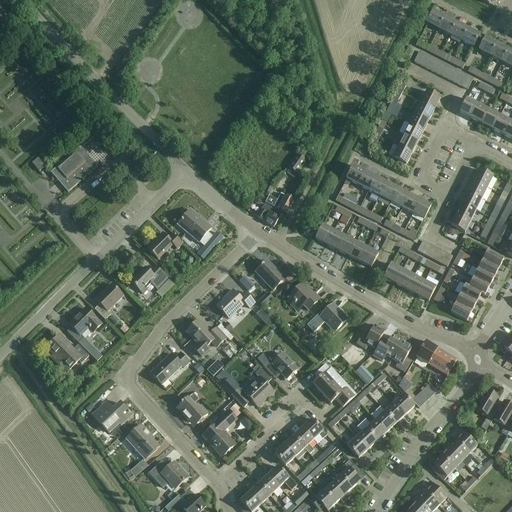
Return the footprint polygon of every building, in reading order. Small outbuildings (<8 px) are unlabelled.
[(426,24),(438,30),(444,18),(433,12),(426,24)] [(444,18),(438,30),(450,36),(456,24),(444,18)] [(450,36),(461,42),(467,30),(456,24),(450,36)] [(479,36),(467,30),(461,42),(473,48),(479,36)] [(490,57),(497,45),(485,39),(479,51),(490,57)] [(415,46),(424,51),(427,45),(418,41),(415,46)] [(490,57),(502,63),(508,51),(497,45),(490,57)] [(428,46),(426,52),(436,57),(438,51),(428,46)] [(511,68),(511,52),(508,51),(502,63),(511,68)] [(440,52),(437,57),(447,62),(450,57),(440,52)] [(419,53),(414,63),(419,66),(425,55),(419,53)] [(419,66),(424,69),(430,58),(425,55),(419,66)] [(424,69),(430,71),(435,61),(430,58),(424,69)] [(452,58),(449,63),(459,68),(462,63),(452,58)] [(430,71),(435,74),(440,63),(435,61),(430,71)] [(435,74),(440,77),(446,66),(440,63),(435,74)] [(440,77),(445,79),(451,69),(446,66),(440,77)] [(479,79),(482,74),(470,68),(468,73),(479,79)] [(445,79),(451,82),(456,72),(451,69),(445,79)] [(451,82),(456,85),(461,74),(456,72),(451,82)] [(456,85),(461,88),(467,77),(461,74),(456,85)] [(479,79),(488,83),(490,78),(482,74),(479,79)] [(467,77),(461,88),(467,91),(473,80),(467,77)] [(492,79),(489,84),(499,89),(502,84),(492,79)] [(401,83),(396,91),(401,93),(405,85),(401,83)] [(477,89),(485,93),(487,88),(480,84),(477,89)] [(487,88),(485,93),(492,97),(495,92),(487,88)] [(391,101),(392,101),(396,103),(401,93),(396,91),(391,101)] [(421,104),(434,111),(440,99),(427,92),(421,104)] [(499,100),(507,104),(509,99),(502,95),(499,100)] [(478,106),(467,100),(460,114),(471,119),(478,106)] [(391,118),(396,120),(403,103),(398,101),(391,118)] [(434,111),(421,104),(415,115),(429,122),(434,111)] [(389,105),(385,113),(390,115),(394,107),(389,105)] [(489,112),(478,106),(471,119),(482,125),(489,112)] [(489,112),(482,125),(493,130),(500,117),(489,112)] [(429,122),(415,115),(410,126),(423,133),(429,122)] [(511,123),(500,117),(493,130),(504,136),(511,123)] [(423,133),(410,126),(404,137),(417,144),(423,133)] [(378,127),(374,136),(379,138),(383,130),(378,127)] [(373,148),(379,138),(374,136),(369,146),(373,148)] [(417,144),(404,137),(398,148),(412,155),(417,144)] [(98,168),(81,148),(80,148),(51,173),(68,194),(98,168)] [(392,159),(406,166),(412,155),(398,148),(392,159)] [(298,157),(289,171),(297,176),(298,175),(300,172),(306,163),(298,157)] [(38,159),(32,164),(39,173),(45,167),(38,159)] [(357,186),(364,173),(353,167),(346,180),(357,186)] [(473,183),(487,190),(493,178),(479,171),(473,183)] [(364,173),(357,186),(368,192),(375,178),(364,173)] [(375,178),(368,192),(379,198),(386,184),(375,178)] [(487,190),(473,183),(468,194),(481,201),(487,190)] [(386,184),(379,198),(391,203),(397,190),(386,184)] [(511,188),(507,185),(503,193),(508,195),(511,188)] [(397,190),(391,203),(402,209),(408,195),(397,190)] [(481,201),(468,194),(462,205),(476,212),(481,201)] [(285,215),(287,215),(294,202),(281,195),(277,202),(270,198),(266,204),(285,215)] [(408,195),(402,209),(413,215),(420,201),(408,195)] [(339,204),(346,208),(349,203),(342,199),(339,204)] [(499,200),(495,208),(500,210),(504,203),(499,200)] [(424,221),(431,207),(420,201),(413,215),(424,221)] [(349,203),(346,208),(354,211),(356,206),(349,203)] [(257,218),(264,222),(273,229),(282,216),(272,209),(265,205),(257,218)] [(476,212),(462,205),(457,216),(470,223),(476,212)] [(337,207),(335,212),(342,216),(345,211),(337,207)] [(500,210),(495,208),(492,215),(497,218),(500,210)] [(361,215),(369,219),(371,214),(364,210),(361,215)] [(190,211),(178,226),(199,244),(200,242),(209,232),(211,229),(206,225),(190,211)] [(345,211),(342,216),(350,220),(352,215),(345,211)] [(500,219),(505,222),(509,214),(504,212),(500,219)] [(376,223),(378,218),(371,214),(369,219),(376,223)] [(470,223),(457,216),(451,227),(465,234),(470,223)] [(359,219),(357,224),(364,228),(367,223),(359,219)] [(383,227),(391,230),(393,225),(386,222),(383,227)] [(489,232),(493,225),(488,222),(484,230),(489,232)] [(367,223),(364,228),(372,231),(374,226),(367,223)] [(398,234),(401,229),(393,225),(391,230),(398,234)] [(315,240),(327,246),(334,232),(322,227),(315,240)] [(493,234),(498,237),(501,229),(496,227),(493,234)] [(389,234),(382,230),(379,235),(387,239),(389,234)] [(489,232),(484,230),(480,237),(485,240),(489,232)] [(215,232),(196,255),(201,260),(214,245),(215,246),(222,238),(215,232)] [(327,246),(338,252),(345,238),(334,232),(327,246)] [(408,233),(405,238),(413,242),(415,237),(408,233)] [(493,234),(489,241),(494,244),(498,237),(493,234)] [(162,235),(147,250),(158,260),(173,245),(177,250),(182,245),(172,235),(167,240),(162,235)] [(338,252),(349,257),(356,244),(345,238),(338,252)] [(423,256),(429,245),(423,242),(417,252),(423,256)] [(349,257),(360,263),(367,249),(356,244),(349,257)] [(434,248),(429,245),(423,256),(429,259),(434,248)] [(434,248),(429,259),(435,262),(440,251),(434,248)] [(371,269),(378,255),(367,249),(360,263),(371,269)] [(402,255),(409,259),(412,254),(404,250),(402,255)] [(446,254),(440,251),(435,262),(441,265),(446,254)] [(499,270),(502,272),(504,269),(500,267),(504,261),(488,252),(483,261),(499,270)] [(412,254),(409,259),(416,263),(419,258),(412,254)] [(452,258),(446,254),(441,265),(447,268),(452,258)] [(483,261),(478,270),(494,279),(497,281),(499,278),(496,276),(499,270),(483,261)] [(267,262),(255,274),(273,292),(287,279),(280,272),(278,274),(267,262)] [(431,270),(434,266),(426,262),(424,267),(431,270)] [(384,279),(395,285),(402,271),(391,265),(384,279)] [(438,274),(441,270),(441,269),(434,266),(431,270),(438,274)] [(157,290),(167,279),(155,268),(150,274),(145,269),(131,283),(140,292),(145,288),(146,290),(151,284),(157,290)] [(494,279),(478,270),(473,279),(489,288),(493,290),(494,287),(491,285),(494,279)] [(395,285),(406,291),(413,277),(402,271),(395,285)] [(406,291),(417,296),(424,283),(413,277),(406,291)] [(481,295),(486,298),(488,299),(489,296),(486,294),(489,288),(473,279),(469,288),(469,289),(481,295)] [(173,286),(168,281),(156,293),(161,298),(173,286)] [(424,283),(417,296),(428,302),(436,289),(424,283)] [(297,301),(292,306),(298,312),(303,307),(308,312),(319,301),(303,284),(292,295),(297,301)] [(469,289),(469,288),(465,286),(460,296),(476,304),(480,306),(481,303),(478,301),(481,295),(469,289)] [(107,313),(123,298),(112,287),(103,296),(101,295),(95,301),(100,305),(94,311),(105,321),(110,316),(107,313)] [(227,300),(218,309),(229,320),(245,305),(249,310),(255,304),(244,293),(239,298),(233,291),(226,298),(227,300)] [(268,294),(258,303),(263,309),(273,300),(268,294)] [(476,304),(460,296),(456,305),(472,313),(471,313),(475,315),(476,312),(473,310),(476,304)] [(451,314),(470,324),(472,321),(468,319),(471,313),(472,313),(456,305),(451,314)] [(332,307),(320,319),(329,328),(331,327),(336,332),(348,321),(342,315),(340,316),(332,307)] [(93,334),(101,326),(96,321),(85,310),(69,326),(72,328),(67,333),(78,344),(83,339),(80,336),(88,329),(93,334)] [(263,310),(257,316),(267,326),(272,320),(263,310)] [(187,333),(199,346),(194,350),(201,358),(209,351),(206,348),(212,343),(217,348),(225,340),(216,330),(211,335),(198,322),(187,333)] [(227,323),(223,327),(228,333),(231,330),(232,329),(227,323)] [(273,323),(269,327),(273,331),(278,326),(273,323)] [(363,334),(356,345),(365,351),(368,346),(374,350),(385,333),(374,327),(368,338),(363,334)] [(281,336),(288,340),(293,333),(286,329),(281,336)] [(81,365),(89,358),(78,346),(73,351),(59,337),(46,349),(53,356),(51,358),(67,374),(78,363),(81,365)] [(386,357),(392,360),(402,343),(392,337),(388,343),(383,340),(373,357),(382,363),(386,357)] [(511,356),(511,355),(511,339),(501,353),(504,355),(506,352),(511,356)] [(447,377),(451,370),(457,361),(426,343),(426,342),(416,359),(428,366),(447,377)] [(412,349),(402,343),(392,360),(398,364),(395,369),(404,374),(411,362),(406,359),(412,349)] [(243,350),(238,355),(240,357),(243,359),(247,355),(243,350)] [(161,365),(151,375),(162,386),(182,367),(184,369),(189,364),(180,354),(175,359),(172,355),(163,364),(161,365)] [(263,355),(257,361),(271,375),(276,370),(287,381),(298,371),(283,355),(272,365),(263,355)] [(353,359),(348,364),(353,369),(358,365),(353,359)] [(213,378),(223,368),(217,362),(207,372),(213,378)] [(322,395),(340,379),(332,370),(330,370),(325,366),(315,376),(319,380),(313,386),(322,395)] [(364,366),(358,371),(363,377),(369,371),(364,366)] [(255,375),(259,379),(244,393),(258,408),(273,394),(266,386),(271,381),(260,369),(255,375)] [(427,369),(423,374),(440,385),(443,380),(427,369)] [(399,387),(412,400),(415,397),(404,386),(410,376),(410,375),(410,373),(409,372),(408,371),(399,387)] [(374,383),(377,387),(387,378),(383,375),(374,383)] [(354,398),(347,389),(347,387),(340,379),(322,395),(330,405),(335,401),(342,409),(354,398)] [(222,386),(232,396),(243,409),(249,403),(228,380),(222,386)] [(374,383),(368,389),(371,392),(377,387),(374,383)] [(425,389),(432,398),(437,393),(429,385),(425,389)] [(428,402),(432,398),(425,389),(421,393),(428,402)] [(497,414),(492,411),(498,400),(486,392),(476,410),(488,417),(481,429),(486,432),(489,426),(489,427),(493,420),(497,414)] [(424,406),(428,402),(421,393),(416,397),(424,406)] [(188,400),(177,410),(189,423),(192,420),(197,426),(208,415),(201,407),(198,410),(192,404),(198,399),(193,395),(188,400)] [(362,395),(356,401),(361,406),(362,407),(368,402),(362,395)] [(414,408),(403,396),(394,405),(405,417),(414,408)] [(419,410),(424,406),(416,397),(412,402),(419,410)] [(356,401),(350,406),(346,409),(352,415),(361,406),(356,401)] [(493,420),(505,427),(501,434),(507,437),(510,430),(511,427),(511,422),(509,421),(511,415),(511,407),(504,403),(497,414),(493,420)] [(106,404),(93,417),(108,434),(119,425),(121,426),(131,416),(120,405),(113,411),(106,404)] [(394,405),(385,413),(396,425),(405,417),(394,405)] [(396,425),(385,413),(380,408),(379,409),(380,409),(372,416),(371,416),(371,417),(375,422),(386,434),(396,425)] [(216,426),(203,438),(222,459),(235,446),(223,433),(236,421),(228,412),(215,424),(216,426)] [(343,412),(337,418),(340,421),(346,415),(343,412)] [(257,428),(263,424),(254,413),(249,417),(257,428)] [(255,426),(245,416),(239,422),(248,432),(255,426)] [(337,418),(332,422),(331,423),(334,426),(340,421),(337,418)] [(366,420),(361,425),(377,442),(386,434),(375,422),(371,426),(366,420)] [(327,437),(326,436),(312,421),(302,430),(313,441),(319,436),(323,441),(327,437)] [(362,434),(357,439),(368,451),(377,442),(361,425),(357,428),(362,434)] [(141,427),(127,441),(145,461),(158,448),(149,438),(150,437),(141,427)] [(293,438),(304,450),(310,456),(314,452),(308,446),(313,441),(302,430),(293,438)] [(461,431),(458,434),(461,438),(456,442),(469,455),(477,447),(461,431)] [(304,450),(293,438),(284,447),(295,458),(304,450)] [(347,448),(357,458),(358,460),(368,451),(357,439),(347,448)] [(462,463),(469,455),(456,442),(451,447),(448,444),(445,447),(462,463)] [(334,445),(324,453),(327,457),(337,448),(334,445)] [(284,447),(275,455),(274,455),(285,467),(295,458),(284,447)] [(454,471),(462,463),(445,447),(443,450),(446,453),(441,458),(454,471)] [(318,459),(321,462),(327,457),(324,453),(318,459)] [(503,454),(500,459),(506,462),(509,457),(503,454)] [(443,482),(454,471),(441,458),(433,466),(436,469),(433,472),(443,482)] [(129,483),(135,479),(148,467),(143,462),(130,473),(130,472),(127,475),(127,474),(124,476),(124,477),(129,483)] [(317,469),(320,472),(328,465),(326,462),(317,469)] [(340,477),(352,490),(360,482),(358,481),(363,477),(363,478),(364,477),(349,462),(344,466),(348,470),(340,477)] [(160,465),(149,475),(163,489),(168,484),(175,491),(188,478),(174,463),(166,471),(160,465)] [(488,463),(483,469),(486,472),(492,466),(488,463)] [(312,465),(306,470),(309,474),(315,468),(312,465)] [(288,479),(278,468),(268,477),(279,489),(284,484),(291,492),(297,487),(289,479),(288,479)] [(317,469),(312,474),(316,479),(322,474),(320,472),(317,469)] [(486,472),(483,469),(477,474),(480,478),(486,472)] [(303,479),(309,474),(306,470),(300,476),(303,479)] [(347,494),(352,490),(340,477),(337,474),(328,481),(332,485),(347,501),(350,498),(347,494)] [(259,485),(270,497),(279,489),(268,477),(259,485)] [(473,478),(468,484),(471,487),(477,481),(473,478)] [(307,479),(301,484),(304,487),(309,482),(307,479)] [(328,481),(320,489),(335,505),(340,501),(343,504),(347,501),(332,485),(328,481)] [(430,489),(425,494),(439,507),(446,499),(430,483),(427,486),(430,489)] [(471,487),(468,484),(462,490),(465,493),(471,487)] [(261,506),(270,497),(259,485),(250,494),(261,506)] [(326,511),(327,511),(335,505),(320,489),(316,492),(319,496),(316,499),(313,496),(308,501),(318,511),(320,511),(324,509),(326,511)] [(293,504),(297,508),(303,502),(308,497),(304,492),(303,493),(292,503),(293,504)] [(248,511),(254,511),(261,506),(250,494),(240,503),(248,511)] [(428,511),(434,511),(439,507),(425,494),(421,499),(417,496),(415,499),(428,511)] [(179,496),(165,509),(167,511),(200,511),(205,508),(195,497),(186,505),(182,500),(179,496)] [(415,505),(410,510),(408,511),(428,511),(415,499),(412,502),(415,505)]
